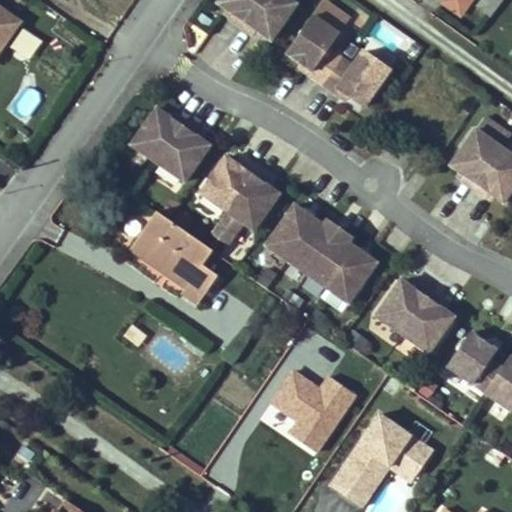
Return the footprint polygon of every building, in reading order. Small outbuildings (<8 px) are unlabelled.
[(287,0),(220,0),(218,4),(231,13),(228,18),(253,36),(257,31),(270,41),(295,6),(287,0)] [(444,0),(442,5),(460,18),(472,0),(444,0)] [(502,0),(482,0),(476,9),(489,18),(502,0)] [(0,50),(19,24),(0,11),(0,50)] [(339,35),(313,17),(286,54),(312,72),(309,76),(335,95),(338,90),(363,108),(389,71),(363,53),(352,68),(327,51),(339,35)] [(184,184),(210,148),(196,138),(199,133),(174,115),(171,120),(157,111),(132,146),(184,184)] [(478,127),(503,144),(510,133),(485,116),(478,127)] [(511,156),(475,130),(450,165),(464,175),(460,179),(485,197),(489,192),(502,202),(511,188),(511,156)] [(112,155),(100,148),(90,163),(102,170),(112,155)] [(254,232),(279,196),(265,186),(269,181),(244,164),(240,169),(226,159),(201,194),(227,213),(213,233),(228,244),(243,224),(254,232)] [(325,228),(296,207),(268,247),(349,304),(377,264),(348,244),(325,228)] [(204,267),(214,253),(158,213),(131,251),(186,289),(183,294),(199,305),(219,278),(204,267)] [(329,223),(325,228),(348,244),(352,239),(329,223)] [(402,281),(376,317),(429,354),(454,318),(441,308),(444,303),(419,286),(416,291),(402,281)] [(471,333),(448,367),(511,412),(511,358),(510,357),(503,369),(491,361),(498,352),(471,333)] [(178,372),(189,358),(162,335),(150,348),(178,372)] [(293,368),(269,405),(294,422),(285,436),(316,456),(357,395),(327,375),(320,386),(293,368)] [(376,412),(327,485),(353,502),(387,452),(415,471),(429,449),(376,412)] [(387,452),(353,502),(358,506),(385,465),(408,480),(415,471),(387,452)] [(84,511),(64,498),(56,510),(51,506),(46,511),(84,511)]
